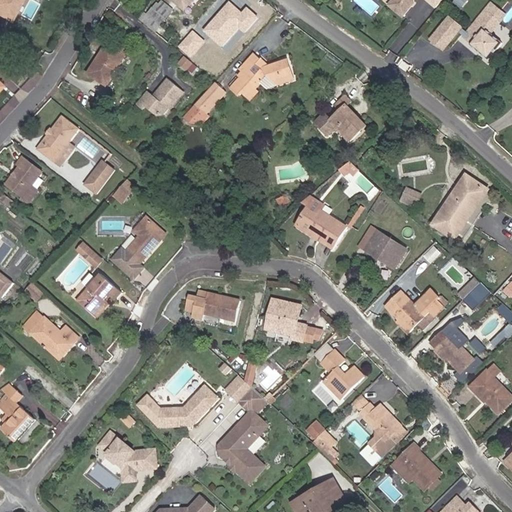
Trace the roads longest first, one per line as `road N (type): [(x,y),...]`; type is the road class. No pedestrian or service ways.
road 1 (residential): [(511,499),(478,467),(432,397),(304,273),(202,265),(180,272),(156,300),(134,357),(19,495)]
road 2 (residential): [(511,176),(415,90),(287,0)]
road 3 (residential): [(0,136),(46,84),(100,0)]
